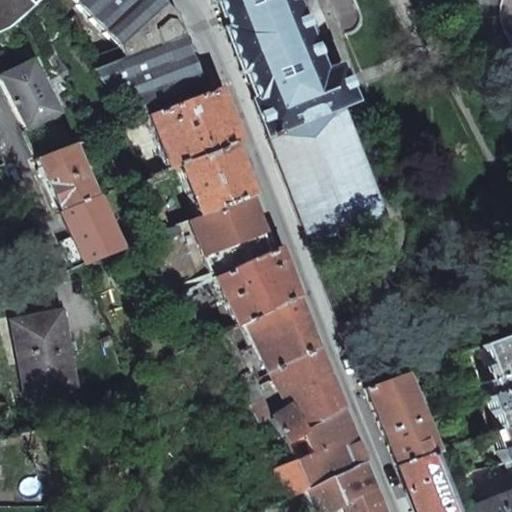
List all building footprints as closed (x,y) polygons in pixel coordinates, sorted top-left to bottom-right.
[(0,0),(0,32),(3,31),(34,2),(31,0),(0,0)] [(50,0),(47,3),(58,22),(77,5),(118,48),(122,60),(90,73),(103,94),(122,126),(145,117),(203,94),(181,37),(176,38),(176,32),(170,21),(162,20),(154,11),(161,4),(157,0),(50,0)] [(209,0),(211,5),(213,3),(224,28),(221,30),(239,76),(242,75),(251,98),(249,99),(264,138),(333,111),(349,104),(333,65),(317,71),(288,0),(209,0)] [(511,0),(485,0),(498,25),(501,28),(511,48),(511,0)] [(26,62),(0,75),(0,87),(23,131),(54,115),(26,62)] [(203,94),(145,117),(166,170),(175,166),(226,147),(233,144),(223,117),(213,91),(203,94)] [(333,111),(264,138),(305,247),(374,217),(333,111)] [(116,128),(91,138),(91,151),(94,164),(99,174),(106,182),(124,175),(128,179),(135,176),(116,128)] [(195,218),(195,219),(244,199),(246,198),(236,172),(226,147),(175,166),(195,218)] [(67,148),(32,162),(43,187),(55,212),(88,199),(67,148)] [(124,186),(141,236),(169,226),(151,176),(124,186)] [(88,199),(55,212),(62,229),(70,245),(78,264),(78,267),(112,254),(88,199)] [(244,199),(195,219),(195,218),(169,226),(141,236),(152,268),(154,267),(163,293),(177,290),(180,295),(181,294),(211,280),(219,276),(265,254),(255,226),(244,199)] [(18,205),(0,213),(0,242),(1,243),(30,230),(18,205)] [(70,245),(60,250),(68,269),(78,264),(70,245)] [(219,276),(211,280),(219,296),(235,327),(242,323),(294,297),(284,273),(275,249),(265,254),(219,276)] [(211,280),(181,294),(193,321),(204,342),(221,334),(204,303),(219,296),(211,280)] [(294,297),(242,323),(267,374),(314,349),(304,323),(294,297)] [(57,313),(10,322),(26,397),(72,387),(57,313)] [(511,333),(477,346),(489,380),(487,381),(491,394),(482,398),(494,429),(495,431),(511,424),(511,333)] [(314,349),(267,374),(285,405),(287,404),(302,433),(339,411),(326,380),(314,349)] [(408,372),(403,374),(408,386),(413,384),(408,372)] [(401,375),(394,377),(425,456),(427,455),(432,453),(401,375)] [(394,377),(362,389),(377,429),(392,468),(425,456),(394,377)] [(253,382),(240,389),(260,428),(273,421),(270,414),(254,382),(253,382)] [(285,405),(270,414),(273,421),(284,444),(299,435),(302,433),(287,404),(285,405)] [(302,433),(299,435),(308,454),(291,462),(305,492),(328,481),(360,467),(349,439),(339,411),(302,433)] [(511,424),(495,431),(501,448),(496,450),(501,464),(511,459),(511,424)] [(494,429),(489,432),(496,450),(501,448),(495,431),(494,429)] [(425,456),(392,468),(409,511),(448,511),(427,455),(425,456)] [(511,459),(501,464),(498,465),(501,476),(506,474),(507,475),(511,473),(511,459)] [(291,462),(272,470),(285,500),(299,494),(305,492),(291,462)] [(377,511),(360,467),(328,481),(340,505),(342,511),(377,511)] [(305,492),(299,494),(308,511),(323,511),(340,505),(328,481),(305,492)] [(481,488),(474,490),(478,502),(485,500),(481,488)] [(478,502),(462,509),(463,511),(511,511),(511,489),(485,500),(478,502)]
